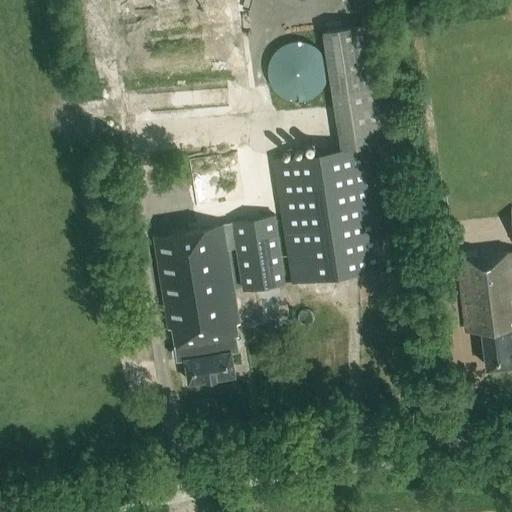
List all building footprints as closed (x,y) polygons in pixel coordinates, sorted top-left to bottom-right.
[(273,0),(274,12),(328,8),(327,0),(273,0)] [(383,81),(374,22),(322,30),(340,148),(369,143),(369,146),(392,143),(382,82),(383,81)] [(267,66),(266,71),(267,75),(268,79),(269,83),(271,87),(274,90),(277,93),(280,96),(284,98),(288,99),(292,100),(296,100),(301,100),(305,99),(309,98),(312,96),(316,93),(319,90),(321,87),(323,83),(325,79),(326,75),(326,70),(326,66),(325,62),(323,58),(321,54),(319,51),(316,48),(312,45),(309,43),(305,42),(300,41),(296,41),(292,41),(288,42),(284,43),(280,45),(277,48),(274,51),(271,54),(269,58),(268,62),(267,66)] [(340,149),(273,159),(284,233),(292,282),(388,267),(369,146),(369,144),(340,149)] [(234,224),(154,236),(169,329),(173,329),(175,345),(175,346),(172,349),(173,356),(177,358),(177,361),(186,360),(189,383),(235,376),(232,352),(239,351),(239,348),(242,345),(241,338),(239,337),(237,325),(240,325),(234,286),(243,285),(244,291),(286,284),(275,217),(234,224)] [(511,252),(459,259),(467,332),(483,330),(487,368),(511,365),(511,252)] [(420,273),(430,272),(429,253),(418,254),(420,273)]
